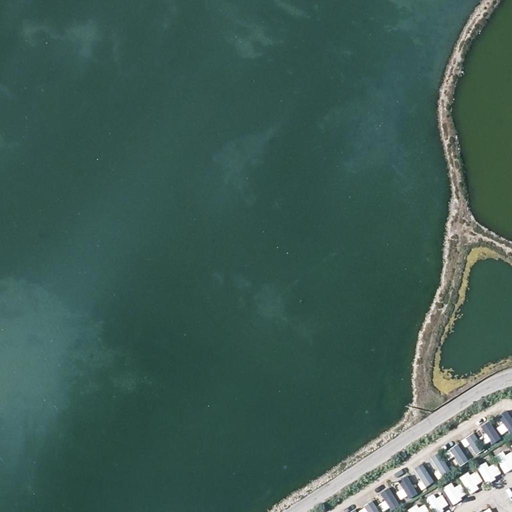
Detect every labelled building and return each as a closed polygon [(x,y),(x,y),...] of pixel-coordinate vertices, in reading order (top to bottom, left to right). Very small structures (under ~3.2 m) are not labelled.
[(499,418),(509,433),(511,431),(511,413),(510,410),(499,418)] [(493,444),(502,439),(492,422),(477,432),(481,439),(487,435),(493,444)] [(464,439),(474,456),(484,450),(474,433),(464,439)] [(444,453),(450,462),(455,458),(461,466),(469,460),(458,444),(444,453)] [(511,451),(510,449),(495,458),(505,473),(511,468),(511,451)] [(441,452),(430,458),(440,477),(451,472),(441,452)] [(502,475),(495,461),(479,469),(486,484),(502,475)] [(414,468),(423,489),(434,484),(424,463),(414,468)] [(475,470),(461,478),(470,494),(485,485),(475,470)] [(407,477),(393,487),(398,494),(403,491),(409,499),(418,493),(407,477)] [(467,496),(459,481),(444,490),(453,504),(467,496)] [(388,504),(392,510),(400,504),(390,489),(376,498),(382,507),(388,504)] [(442,492),(426,500),(432,511),(441,511),(450,508),(442,492)] [(379,511),(374,501),(364,505),(366,511),(379,511)] [(429,511),(423,502),(409,510),(409,511),(429,511)]
